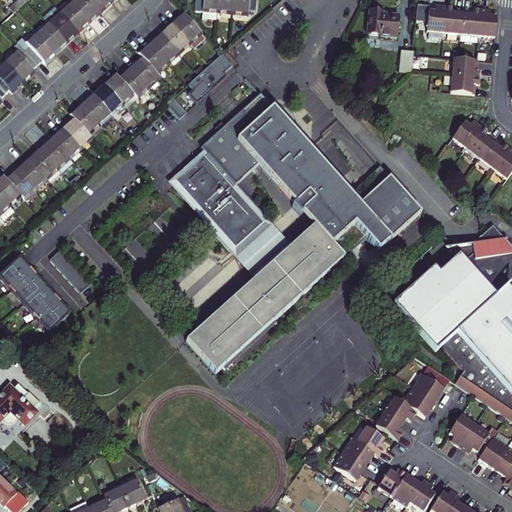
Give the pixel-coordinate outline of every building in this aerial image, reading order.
[(27,0),(17,0),(8,8),(13,14),(17,10),(28,0),(27,0)] [(98,18),(102,15),(88,0),(78,0),(73,5),(90,25),(94,21),(94,22),(98,18)] [(113,5),(108,0),(88,0),(102,15),(105,12),(108,9),(113,5)] [(218,13),(218,0),(191,0),(191,6),(199,6),(199,11),(218,13)] [(218,0),(218,13),(233,14),(234,0),(218,0)] [(234,0),(233,14),(248,16),(248,12),(257,13),(258,0),(234,0)] [(90,25),(73,5),(61,15),(79,35),(81,33),(84,31),(90,25)] [(443,41),(444,35),(446,8),(435,7),(435,10),(435,13),(429,12),(427,33),(429,33),(429,40),(443,41)] [(44,18),(50,25),(68,45),(72,41),(75,38),(79,35),(61,15),(55,8),(44,18)] [(450,9),(446,8),(444,35),(461,36),(463,15),(455,14),(455,18),(452,18),(453,14),(453,9),(450,9)] [(417,10),(416,21),(424,21),(425,13),(425,11),(417,10)] [(379,39),(397,41),(399,16),(392,15),(384,14),(384,13),(381,12),(368,11),(368,12),(366,36),(380,38),(379,39)] [(470,16),(463,15),(461,36),(460,43),(477,44),(478,37),(480,11),(477,11),(473,11),(472,19),(470,19),(470,16)] [(480,11),(478,37),(494,39),(497,18),(491,17),(491,12),(486,12),(480,11)] [(172,26),(190,45),(194,41),(201,35),(184,15),(178,20),(173,25),(172,26)] [(68,45),(50,25),(39,35),(57,55),(60,52),(63,49),(68,45)] [(178,55),(190,45),(172,26),(166,31),(161,36),(178,55)] [(17,44),(18,45),(38,66),(42,63),(45,66),(51,60),(57,55),(39,35),(34,30),(23,41),(22,40),(17,44)] [(208,43),(201,35),(194,41),(190,45),(197,53),(208,43)] [(150,46),(167,65),(178,55),(161,36),(155,41),(150,46)] [(32,71),(38,66),(18,45),(13,50),(15,52),(4,62),(24,84),(30,79),(35,75),(32,71)] [(156,76),(167,65),(150,46),(144,51),(138,56),(142,59),(156,76)] [(398,74),(411,75),(413,57),(414,53),(400,52),(398,74)] [(232,69),(221,57),(165,107),(179,122),(227,79),(224,75),(232,69)] [(130,70),(148,89),(159,79),(156,76),(142,59),(136,65),(130,70)] [(458,61),(454,60),(452,77),(478,80),(479,76),(479,73),(470,72),(471,69),(474,70),(474,62),(469,62),(458,61)] [(24,84),(4,62),(0,65),(0,89),(5,95),(9,91),(12,95),(18,89),(24,84)] [(137,99),(148,89),(130,70),(125,75),(119,80),(133,96),(137,99)] [(122,106),(133,96),(119,80),(116,76),(110,82),(104,87),(122,106)] [(451,94),(471,96),(472,89),(469,88),(469,86),(478,87),(478,83),(478,80),(452,77),(451,87),(451,94)] [(111,116),(122,106),(104,87),(99,92),(93,96),(111,116)] [(100,126),(111,116),(93,96),(88,101),(82,106),(100,126)] [(224,177),(221,179),(203,159),(175,184),(202,214),(203,214),(225,238),(254,212),(233,189),(237,186),(260,166),(295,205),(293,207),(301,216),(303,214),(315,227),(343,260),(366,238),(379,252),(391,241),(350,195),(338,182),(339,181),(309,147),(305,143),(304,144),(261,96),(201,151),(203,154),(224,177)] [(88,136),(100,126),(82,106),(77,112),(71,117),(74,120),(88,136)] [(91,140),(88,136),(74,120),(68,125),(62,130),(80,150),(91,140)] [(465,123),(452,140),(466,150),(482,129),(477,126),(473,123),(470,127),(465,123)] [(466,150),(479,160),(492,144),(486,139),(484,142),(482,140),(487,133),(485,131),(482,129),(466,150)] [(69,160),(80,150),(62,130),(57,136),(51,141),(69,160)] [(58,170),(69,160),(51,141),(46,146),(40,151),(58,170)] [(492,144),(479,160),(493,171),(509,149),(506,147),(503,145),(498,152),(496,151),(498,148),(492,144)] [(493,171),(507,181),(511,173),(511,151),(509,149),(493,171)] [(46,180),(58,170),(40,151),(34,156),(29,161),(46,180)] [(175,184),(203,159),(221,179),(224,177),(203,154),(168,186),(255,280),(292,247),(237,186),(233,189),(254,212),(225,238),(203,214),(202,214),(175,184)] [(46,180),(29,161),(23,166),(18,171),(35,190),(46,180)] [(380,167),(350,195),(361,207),(392,180),(380,167)] [(6,181),(20,197),(24,200),(35,190),(18,171),(12,176),(6,181)] [(0,197),(9,207),(20,197),(6,181),(3,177),(0,179),(0,197)] [(392,180),(361,207),(391,241),(419,214),(421,213),(392,180)] [(0,215),(9,207),(0,197),(0,215)] [(511,253),(485,223),(481,227),(474,233),(472,240),(448,250),(447,257),(391,307),(433,355),(440,349),(462,374),(454,385),(473,398),(487,407),(506,419),(511,423),(511,253)] [(275,322),(343,260),(315,227),(292,247),(255,280),(186,342),(216,375),(224,368),(275,322)] [(61,250),(49,260),(79,296),(91,287),(61,250)] [(19,259),(0,276),(0,279),(49,333),(70,315),(19,259)] [(277,324),(275,322),(224,368),(226,370),(277,324)] [(412,391),(433,405),(441,394),(449,382),(434,372),(428,381),(421,377),(412,391)] [(0,395),(0,426),(4,422),(8,425),(14,425),(17,422),(26,431),(34,423),(41,416),(36,411),(14,391),(9,386),(0,395)] [(36,411),(41,406),(29,395),(27,394),(18,386),(14,391),(36,411)] [(433,405),(412,391),(402,405),(416,414),(424,420),(429,413),(433,405)] [(402,405),(394,399),(384,414),(402,425),(405,420),(410,423),(413,419),(416,414),(402,405)] [(398,430),(402,425),(384,414),(375,428),(397,442),(400,438),(403,433),(398,430)] [(455,446),(460,449),(474,428),(460,419),(448,435),(453,438),(450,443),(455,446)] [(486,436),(474,428),(460,449),(464,452),(469,455),(472,451),(481,457),(492,439),(496,434),(490,430),(486,436)] [(356,443),(374,455),(378,458),(381,453),(384,449),(380,446),(383,441),(366,429),(356,443)] [(497,435),(493,440),(505,448),(508,442),(497,435)] [(492,471),(507,449),(505,448),(493,440),(492,439),(481,457),(478,461),(485,466),(492,471)] [(342,454),(364,469),(369,462),(374,455),(356,443),(352,440),(342,454)] [(506,480),(511,471),(511,452),(507,449),(492,471),(499,475),(506,480)] [(359,476),(364,469),(342,454),(333,469),(355,483),(359,476)] [(389,472),(378,488),(377,489),(391,499),(406,477),(401,474),(397,471),(394,476),(389,472)] [(511,471),(506,480),(503,485),(511,490),(511,471)] [(409,504),(420,486),(413,482),(406,477),(391,499),(406,508),(409,504)] [(0,479),(0,504),(4,508),(16,495),(0,479)] [(423,482),(420,486),(409,504),(421,511),(423,511),(434,496),(429,492),(432,488),(428,485),(423,482)] [(122,491),(130,508),(137,505),(145,501),(137,484),(122,491)] [(122,511),(130,508),(122,491),(105,499),(107,503),(110,511),(122,511)] [(442,494),(429,511),(450,511),(456,503),(459,499),(454,496),(450,493),(447,497),(442,494)] [(190,511),(184,499),(174,504),(177,511),(190,511)] [(89,511),(90,511),(86,503),(70,511),(89,511)] [(90,511),(89,511),(110,511),(107,503),(90,511)] [(456,503),(450,511),(468,511),(463,508),(456,503)]
